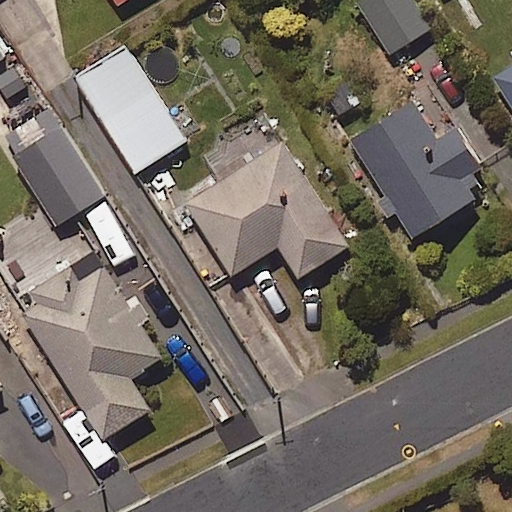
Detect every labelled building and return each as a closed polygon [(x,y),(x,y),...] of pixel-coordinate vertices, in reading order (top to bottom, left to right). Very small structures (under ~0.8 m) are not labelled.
[(141,0),(117,0),(125,11),(141,0)] [(436,29),(416,0),(368,0),(362,4),(395,55),(436,29)] [(0,65),(10,59),(0,42),(0,65)] [(190,145),(129,46),(80,76),(141,175),(190,145)] [(511,71),(499,80),(511,100),(511,71)] [(442,141),(421,106),(354,147),(415,246),(489,201),(489,173),(462,129),(442,141)] [(110,198),(68,132),(19,163),(62,229),(110,198)] [(305,276),(354,245),(280,136),(181,210),(232,285),(286,253),(305,276)] [(81,287),(71,270),(38,291),(31,323),(107,443),(156,413),(135,381),(167,361),(110,269),(81,287)]
